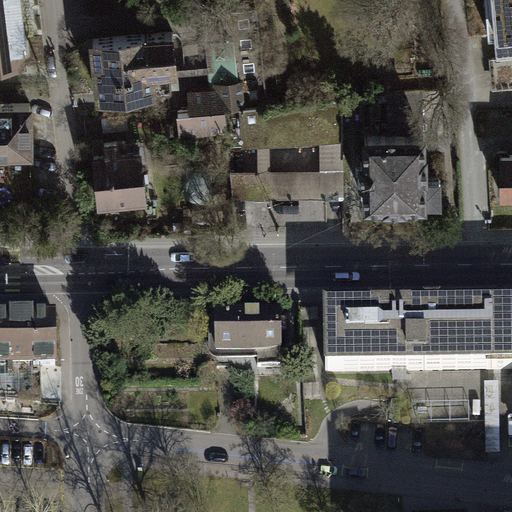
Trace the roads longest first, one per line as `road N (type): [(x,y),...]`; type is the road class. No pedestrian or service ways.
road 1 (primary): [(82,271),(511,267)]
road 2 (residential): [(90,434),(511,479)]
road 3 (residential): [(50,0),(82,271)]
road 4 (residential): [(90,434),(82,271)]
